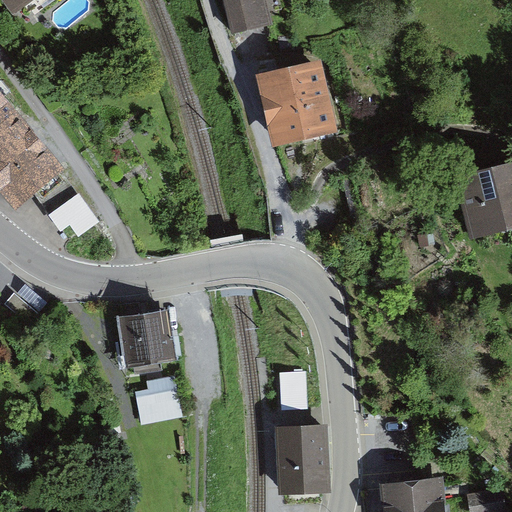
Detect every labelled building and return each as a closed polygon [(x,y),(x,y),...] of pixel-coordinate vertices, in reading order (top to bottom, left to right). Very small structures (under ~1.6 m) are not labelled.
[(0,0),(0,2),(12,19),(38,0),(0,0)] [(226,0),(234,32),(270,23),(264,0),(226,0)] [(323,63),(258,77),(274,146),(339,131),(323,63)] [(0,195),(16,214),(64,174),(0,97),(0,195)] [(511,164),(457,179),(472,238),(511,227),(511,164)] [(79,197),(50,218),(61,234),(71,227),(79,237),(98,224),(79,197)] [(433,234),(419,236),(420,249),(435,247),(433,234)] [(26,285),(18,294),(39,312),(47,304),(26,285)] [(14,294),(4,305),(27,325),(37,314),(14,294)] [(169,312),(119,319),(126,369),(176,362),(169,312)] [(303,371),(282,372),(283,400),(284,408),(305,407),(303,371)] [(182,416),(175,376),(147,381),(148,390),(135,393),(141,423),(182,416)] [(0,399),(0,422),(11,408),(0,399)] [(323,498),(324,498),(322,429),(277,431),(279,499),(323,498)] [(429,445),(432,480),(445,479),(460,478),(458,443),(429,445)] [(432,480),(379,485),(381,511),(447,511),(445,479),(432,480)] [(503,489),(469,495),(471,511),(496,511),(506,510),(503,489)]
